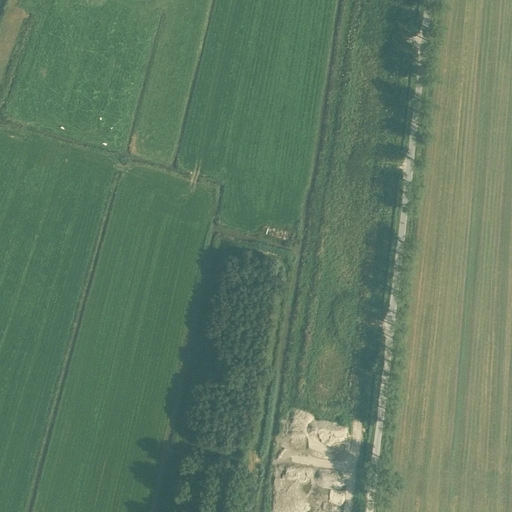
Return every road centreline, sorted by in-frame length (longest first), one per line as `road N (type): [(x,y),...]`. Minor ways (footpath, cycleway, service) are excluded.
road 1 (unclassified): [(370,511),(429,0)]
road 2 (track): [(194,183),(235,0)]
